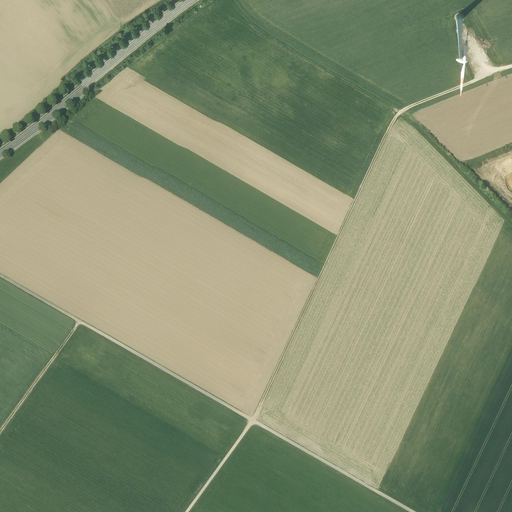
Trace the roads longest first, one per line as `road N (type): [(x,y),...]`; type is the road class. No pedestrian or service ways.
road 1 (track): [(230,0),(255,29),(398,113),(252,420)]
road 2 (secondary): [(0,153),(193,0)]
road 3 (track): [(79,322),(252,420)]
road 4 (track): [(252,420),(411,511)]
road 5 (track): [(0,432),(79,322)]
